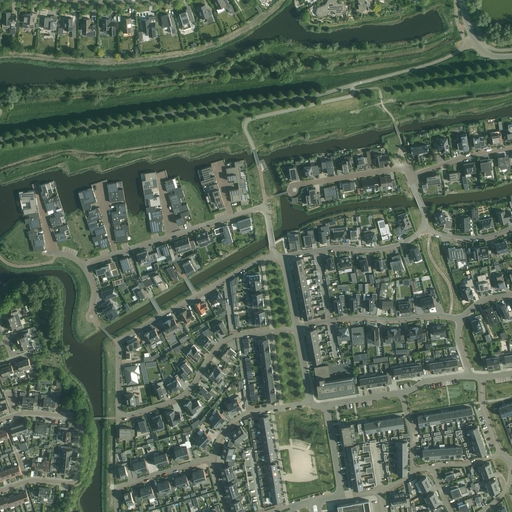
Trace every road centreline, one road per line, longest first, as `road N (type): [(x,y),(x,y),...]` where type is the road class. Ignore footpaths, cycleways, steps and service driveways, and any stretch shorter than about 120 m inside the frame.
road 1 (residential): [(296,328),(221,341),(189,390),(117,418),(120,339),(273,256)]
road 2 (residential): [(0,490),(30,480),(71,484),(81,428),(71,416),(0,421)]
road 3 (residential): [(458,318),(358,317),(296,328)]
road 4 (residential): [(424,227),(388,247),(282,259)]
road 5 (residential): [(294,189),(398,166),(410,178)]
road 6 (residential): [(211,459),(237,418),(310,403)]
road 7 (residential): [(211,459),(122,485),(117,511)]
